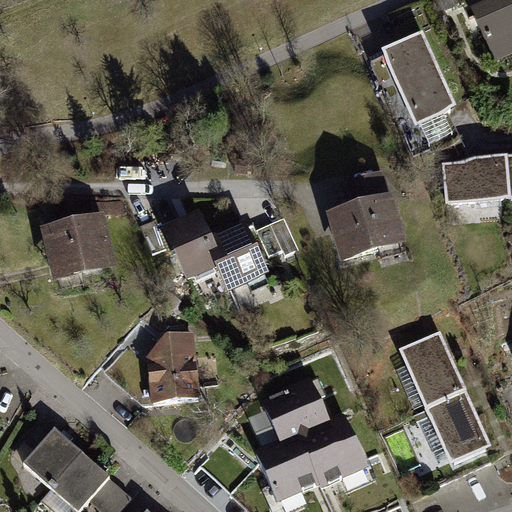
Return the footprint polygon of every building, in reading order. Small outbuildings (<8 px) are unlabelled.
[(511,0),(493,0),(471,10),(493,59),(511,50),(511,0)] [(421,36),(384,52),(416,122),(453,105),(421,36)] [(505,166),(444,170),(447,212),(507,209),(505,166)] [(358,216),(328,225),(341,268),(408,248),(386,176),(349,187),(358,216)] [(123,203),(92,203),(92,216),(123,215),(123,203)] [(101,216),(41,229),(52,281),(113,268),(101,216)] [(285,220),(258,232),(269,257),(282,251),(285,257),(299,251),(285,220)] [(154,223),(141,229),(153,255),(166,249),(154,223)] [(210,243),(202,223),(165,238),(187,291),(223,276),(210,243)] [(245,229),(210,243),(223,276),(233,300),(268,286),(245,229)] [(202,399),(191,337),(171,340),(149,363),(156,407),(202,399)] [(443,344),(406,361),(431,417),(469,401),(443,344)] [(329,421),(311,379),(259,402),(278,446),(253,456),(276,510),(368,471),(343,415),(329,421)] [(469,401),(431,417),(457,475),(494,458),(469,401)] [(50,434),(21,469),(72,511),(83,511),(109,482),(87,464),(67,447),(50,434)]
